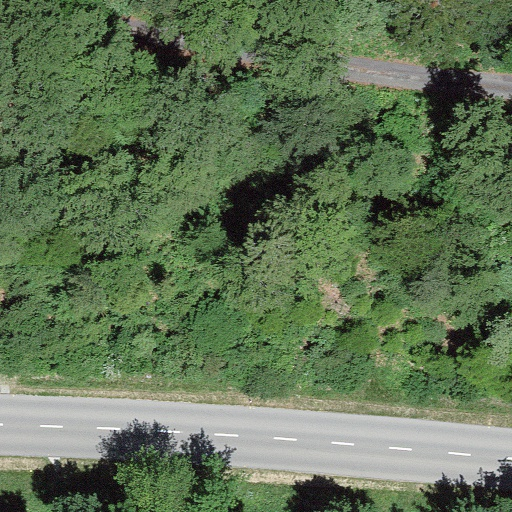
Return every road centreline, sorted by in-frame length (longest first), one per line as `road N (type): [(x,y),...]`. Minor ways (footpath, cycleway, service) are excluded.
road 1 (track): [(511,86),(0,15)]
road 2 (secondary): [(511,459),(0,425)]
